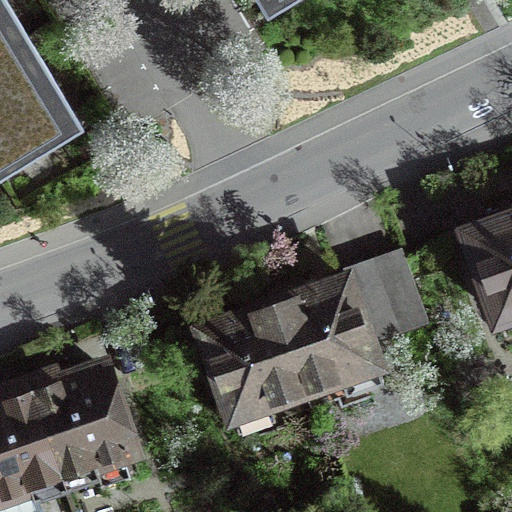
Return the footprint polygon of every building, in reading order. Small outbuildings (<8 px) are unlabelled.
[(0,0),(0,178),(83,127),(6,0),(0,0)] [(257,0),(267,16),(293,0),(257,0)] [(511,311),(511,200),(502,204),(507,217),(468,231),(498,317),(511,311)] [(270,289),(305,387),(341,375),(348,394),(385,381),(369,338),(428,317),(406,255),(303,292),(298,279),(270,289)] [(269,400),(305,387),(270,289),(241,299),(246,312),(202,328),(240,433),(276,420),(269,400)] [(55,367),(27,376),(67,488),(98,477),(101,486),(130,476),(122,453),(131,449),(102,366),(60,380),(55,367)] [(67,488),(27,376),(0,385),(0,390),(3,400),(0,401),(0,511),(39,511),(40,511),(35,499),(67,488)]
